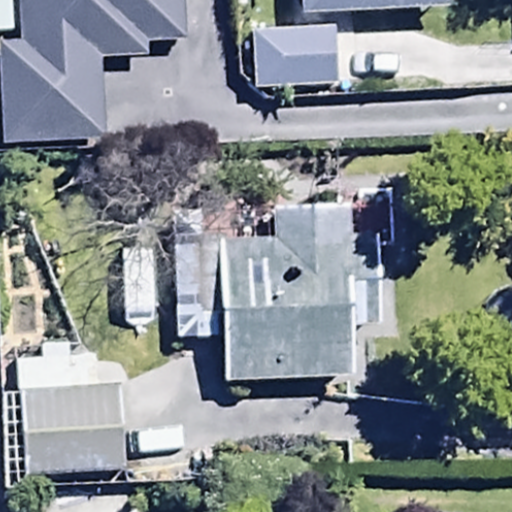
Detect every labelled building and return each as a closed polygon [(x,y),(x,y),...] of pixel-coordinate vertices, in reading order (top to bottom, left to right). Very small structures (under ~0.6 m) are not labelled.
[(142,62),(141,49),(179,46),(176,0),(0,0),(0,42),(12,41),(13,50),(0,51),(0,153),(96,147),(91,66),(142,62)] [(294,0),(295,27),(441,22),(440,0),(294,0)] [(250,41),(249,96),(329,97),(329,42),(250,41)] [(265,212),(266,253),(213,254),(217,393),(343,390),(341,338),(370,337),(366,210),(265,212)] [(114,403),(13,405),(16,488),(117,485),(114,403)]
